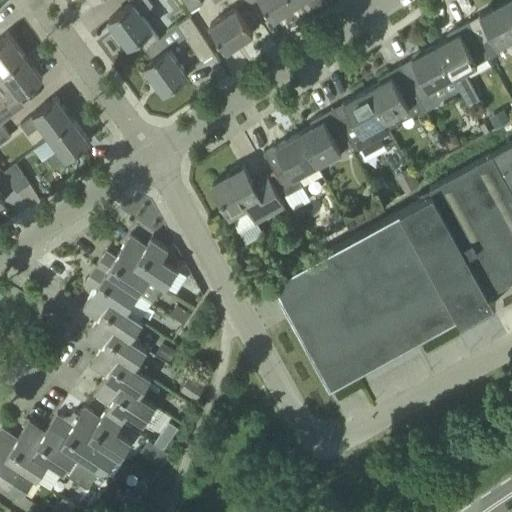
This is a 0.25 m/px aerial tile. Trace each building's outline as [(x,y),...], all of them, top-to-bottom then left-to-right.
[(137,37),(145,47),(159,36),(141,12),(153,3),(150,0),(129,0),(131,2),(109,18),(128,44),(137,37)] [(203,2),(201,0),(182,0),(190,10),(203,2)] [(294,0),(261,0),(273,18),(296,3),(294,0)] [(501,49),(498,44),(511,36),(511,15),(503,0),(469,19),(489,56),(501,49)] [(511,0),(503,0),(511,15),(511,0)] [(227,49),(253,31),(237,6),(210,24),(227,49)] [(159,36),(145,47),(153,58),(144,65),(163,91),(188,73),(168,47),(185,35),(191,44),(201,61),(214,52),(203,36),(189,14),(159,36)] [(464,69),(489,56),(469,19),(446,32),(449,36),(436,44),(453,75),(468,103),(480,97),(464,69)] [(0,73),(26,55),(9,32),(0,38),(0,73)] [(453,75),(436,44),(400,63),(420,100),(425,109),(441,101),(433,86),(453,75)] [(0,95),(7,104),(20,95),(42,77),(26,55),(0,73),(0,95)] [(420,100),(400,63),(378,75),(381,80),(368,87),(385,119),(420,100)] [(368,87),(332,107),(352,144),(353,143),(356,150),(391,131),(385,119),(368,87)] [(73,118),(56,95),(33,113),(21,122),(29,133),(41,124),(50,136),(73,118)] [(352,144),(332,107),(310,119),(313,124),(300,131),(317,163),(352,144)] [(504,107),(489,116),(494,126),(510,118),(504,107)] [(58,147),(46,156),(54,167),(90,140),(73,118),(50,136),(58,147)] [(2,122),(0,124),(0,142),(11,134),(2,122)] [(317,163),(300,131),(264,151),(287,192),(322,173),(316,163),(317,163)] [(511,185),(511,140),(493,150),(511,185)] [(488,290),(511,277),(511,185),(493,150),(429,185),(432,191),(274,278),(332,383),(458,314),(461,319),(478,309),(476,306),(489,299),(491,303),(494,301),(488,290)] [(30,182),(19,165),(16,160),(3,170),(17,191),(30,182)] [(239,229),(256,219),(257,220),(285,205),(267,173),(253,180),(244,164),(213,182),(230,213),(239,229)] [(412,172),(399,179),(404,190),(418,183),(412,172)] [(338,206),(324,214),(332,228),(346,221),(338,206)] [(131,233),(124,243),(140,254),(134,263),(163,282),(166,284),(178,267),(162,256),(168,248),(152,236),(144,248),(139,244),(140,243),(139,238),(131,233)] [(134,263),(140,254),(124,243),(117,254),(111,251),(108,255),(104,252),(96,263),(138,291),(151,300),(163,282),(134,263)] [(138,291),(96,263),(88,275),(93,278),(90,282),(96,286),(88,297),(104,308),(111,297),(127,308),(138,291)] [(100,314),(93,325),(108,336),(115,326),(132,336),(143,319),(127,308),(111,297),(104,308),(88,297),(81,307),(89,313),(94,312),(95,310),(100,314)] [(136,364),(148,346),(132,336),(115,326),(108,336),(93,325),(86,335),(94,341),(98,340),(99,338),(104,342),(97,353),(112,364),(120,354),(136,364)] [(101,381),(117,392),(123,382),(140,393),(152,374),(136,364),(120,354),(112,364),(97,353),(90,363),(98,369),(103,368),(104,366),(109,370),(101,381)] [(204,385),(189,375),(181,387),(196,397),(204,385)] [(106,409),(122,420),(128,411),(143,421),(155,403),(140,393),(123,382),(117,392),(101,381),(94,391),(102,397),(107,396),(108,394),(113,398),(106,409)] [(85,405),(79,413),(78,416),(94,426),(88,436),(117,454),(120,456),(132,438),(117,428),(122,420),(106,409),(98,420),(93,417),(94,415),(93,411),(85,405)] [(57,412),(51,422),(66,432),(60,442),(76,452),(105,472),(117,454),(88,436),(94,426),(78,416),(79,413),(74,410),(71,413),(62,415),(57,412)] [(30,419),(22,430),(38,440),(32,450),(48,460),(64,471),(76,452),(60,442),(66,432),(51,422),(43,433),(38,430),(39,429),(38,424),(30,419)] [(38,440),(22,430),(15,440),(10,437),(11,435),(10,431),(2,425),(0,428),(0,438),(11,447),(5,456),(34,475),(37,477),(48,460),(32,450),(38,440)] [(158,427),(150,438),(150,439),(164,448),(172,437),(158,427)] [(0,478),(9,485),(22,493),(34,475),(5,456),(11,447),(0,438),(0,478)] [(170,453),(159,446),(152,457),(162,464),(170,453)]
